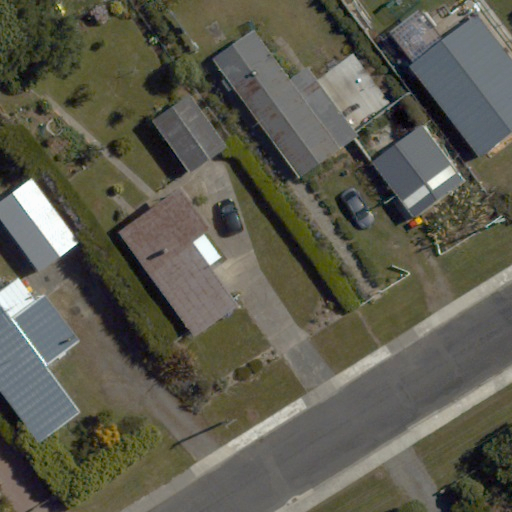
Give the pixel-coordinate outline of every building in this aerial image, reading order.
[(511,182),(511,149),(456,78),(384,135),(456,226),(511,182)] [(202,92),(152,126),(185,174),(235,140),(202,92)] [(294,98),(224,156),(300,246),(370,188),(294,98)] [(81,241),(28,175),(0,197),(0,229),(37,276),(81,241)] [(141,263),(84,300),(168,429),(225,392),(141,263)] [(11,330),(0,340),(0,412),(41,456),(88,411),(11,330)]
